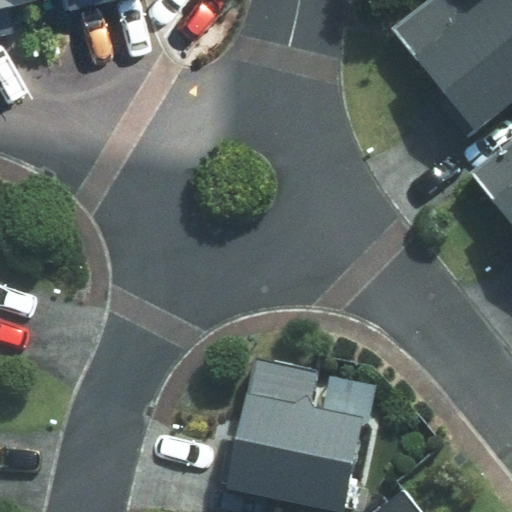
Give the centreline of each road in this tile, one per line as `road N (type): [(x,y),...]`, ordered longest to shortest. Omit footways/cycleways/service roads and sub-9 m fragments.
road 1 (residential): [(324,223),(403,288),(511,420)]
road 2 (residential): [(87,511),(115,390),(175,264)]
road 3 (residential): [(175,264),(147,214),(153,158),(193,116),(251,106)]
road 4 (residential): [(324,223),(310,251),(259,285),(227,287),(175,264)]
road 5 (residential): [(251,106),(305,136),(328,192),(324,223)]
